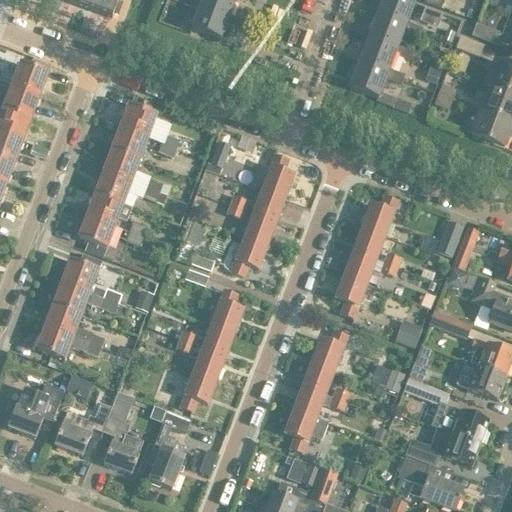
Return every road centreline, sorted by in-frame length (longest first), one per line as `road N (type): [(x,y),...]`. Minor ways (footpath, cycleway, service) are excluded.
road 1 (residential): [(212,511),(348,158)]
road 2 (residential): [(0,319),(94,63)]
road 3 (residential): [(291,137),(94,63)]
road 4 (residential): [(511,219),(348,158)]
road 5 (residential): [(291,137),(340,0)]
